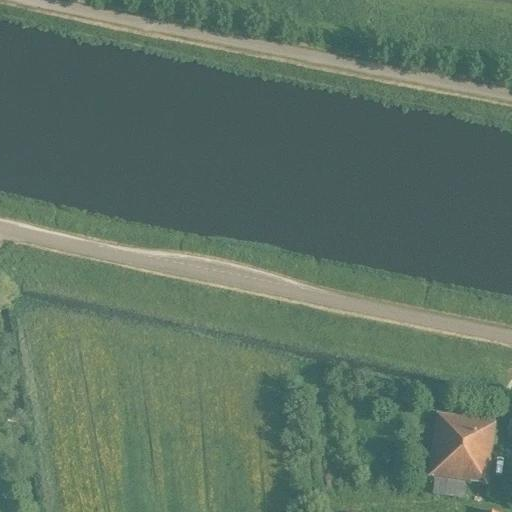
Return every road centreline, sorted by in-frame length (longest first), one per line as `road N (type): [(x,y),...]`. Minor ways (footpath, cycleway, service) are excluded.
road 1 (tertiary): [(511,335),(0,226)]
road 2 (unclassified): [(511,97),(23,0)]
